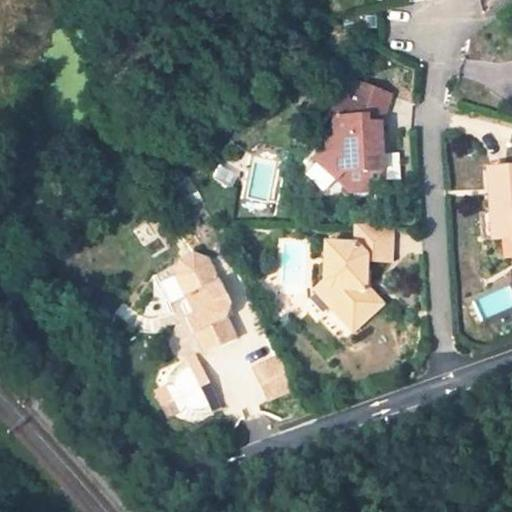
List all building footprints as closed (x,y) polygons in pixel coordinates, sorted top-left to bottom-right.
[(329,118),(330,142),(313,164),(350,195),(383,191),(381,171),(376,125),(383,95),(329,81),(320,112),(329,118)] [(511,171),(490,173),(493,216),(494,242),(504,242),(511,241),(511,171)] [(494,242),(493,216),(482,216),(484,243),(494,242)] [(370,292),(371,265),(392,265),(395,229),(358,228),(357,248),(327,248),(327,286),(334,294),(336,313),(357,336),(387,308),(374,292),(370,292)] [(227,318),(232,305),(211,260),(196,256),(182,263),(198,296),(188,301),(194,315),(186,319),(205,354),(237,339),(227,318)] [(172,267),(188,301),(198,296),(182,263),(172,267)] [(318,292),(336,313),(334,294),(327,286),(318,292)] [(297,387),(282,357),(257,369),(272,399),(297,387)] [(223,412),(197,358),(187,363),(212,417),(223,412)] [(205,420),(212,417),(187,363),(185,364),(179,368),(176,370),(173,375),(170,382),(169,387),(169,393),(171,399),(173,404),(177,410),(181,414),(187,418),(191,419),(192,419),(196,420),(205,420)] [(338,464),(321,470),(324,479),(341,474),(338,464)]
